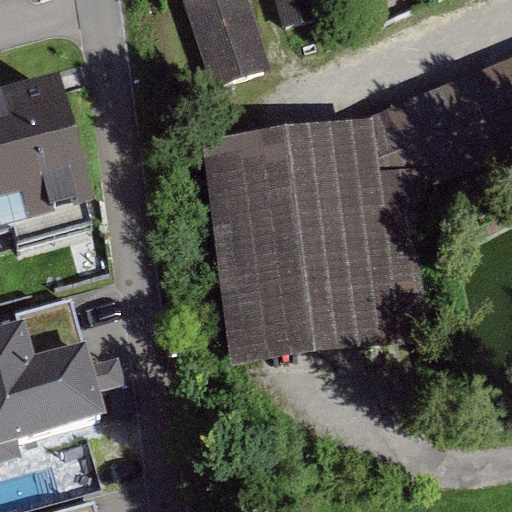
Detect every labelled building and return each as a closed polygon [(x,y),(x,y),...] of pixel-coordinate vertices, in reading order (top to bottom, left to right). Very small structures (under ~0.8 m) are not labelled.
[(248,0),(189,0),(218,89),(272,71),(248,0)] [(276,0),(284,29),(324,18),(318,0),(276,0)] [(511,60),(374,120),(205,142),(230,361),(430,339),(416,236),(430,191),(511,155),(511,60)] [(0,226),(12,224),(18,245),(94,224),(51,75),(0,89),(0,226)] [(88,356),(74,307),(20,323),(23,335),(34,372),(88,356)] [(23,335),(0,341),(0,459),(109,428),(88,356),(34,372),(23,335)]
